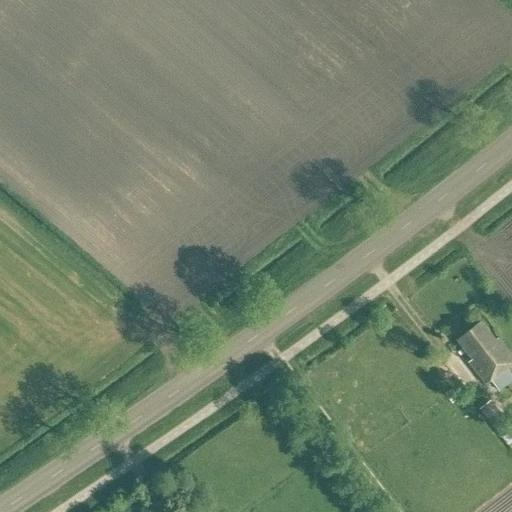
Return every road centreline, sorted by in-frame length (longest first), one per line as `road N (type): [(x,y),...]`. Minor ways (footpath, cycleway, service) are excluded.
road 1 (tertiary): [(0,511),(346,268),(511,138)]
road 2 (track): [(258,331),(397,511)]
